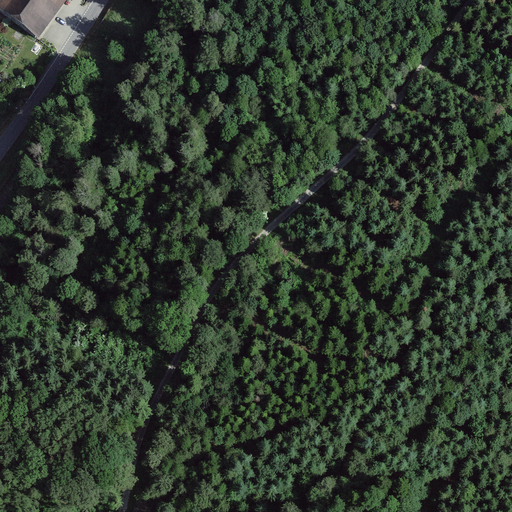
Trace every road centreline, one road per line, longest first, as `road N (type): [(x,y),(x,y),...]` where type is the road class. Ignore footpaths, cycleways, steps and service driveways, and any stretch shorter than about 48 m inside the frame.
road 1 (track): [(122,511),(152,403),(217,281),(385,117),(472,0)]
road 2 (tertiary): [(0,144),(95,0)]
